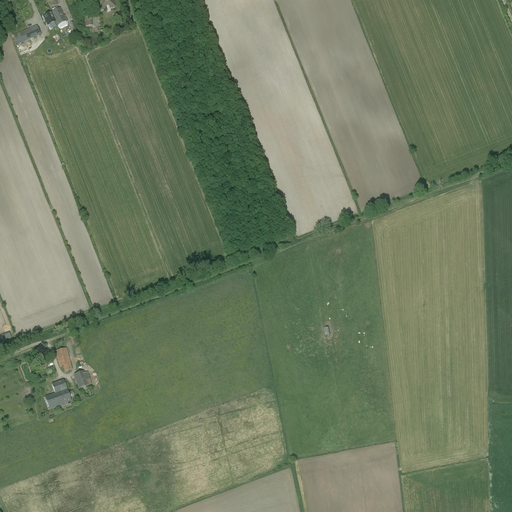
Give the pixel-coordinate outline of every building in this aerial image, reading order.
[(99,0),(101,10),(106,9),(105,6),(109,5),(110,8),(115,7),(112,0),(99,0)] [(57,26),(58,26),(67,22),(64,16),(60,8),(52,12),(56,21),(55,22),(57,26)] [(52,12),(51,13),(43,17),(47,26),(55,22),(57,27),(57,26),(55,22),(56,21),(52,12)] [(85,26),(92,26),(92,13),(84,14),(85,26)] [(17,45),(41,35),(37,25),(13,36),(17,45)] [(3,343),(12,339),(9,332),(0,335),(3,343)] [(66,349),(59,351),(63,366),(64,366),(66,372),(72,370),(70,364),(66,349)] [(48,363),(41,365),(42,371),(49,369),(48,363)] [(83,372),(74,375),(79,389),(88,386),(83,372)] [(63,380),(52,385),(55,394),(45,398),(49,409),(71,401),(63,380)]
